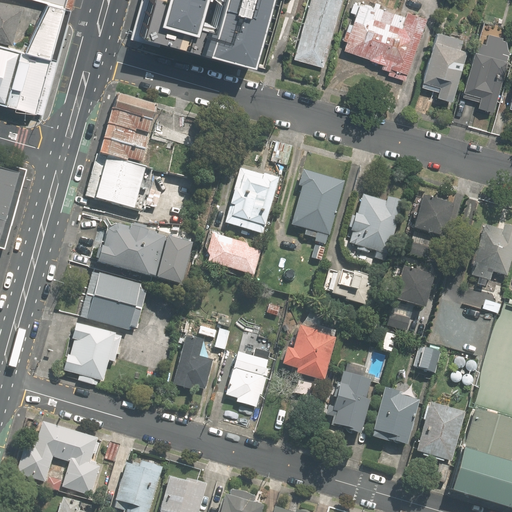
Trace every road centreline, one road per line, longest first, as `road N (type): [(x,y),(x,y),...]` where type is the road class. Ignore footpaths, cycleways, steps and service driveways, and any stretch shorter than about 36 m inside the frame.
road 1 (residential): [(0,382),(441,511)]
road 2 (residential): [(511,174),(90,54)]
road 3 (primary): [(63,155),(0,382)]
